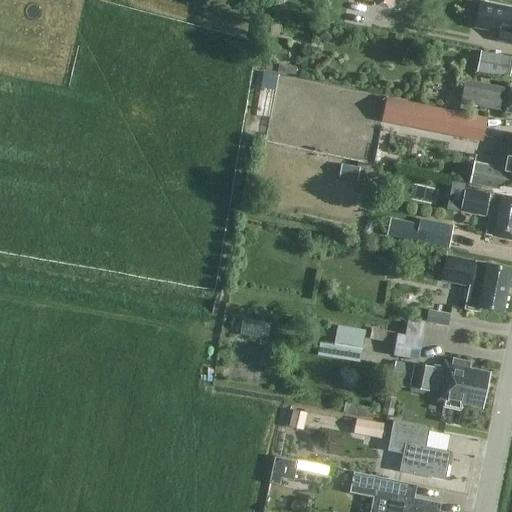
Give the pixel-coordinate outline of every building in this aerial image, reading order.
[(393,0),(373,0),(373,4),(392,8),(393,0)] [(476,23),(500,28),(498,39),(511,42),(511,8),(480,2),(476,23)] [(331,40),(333,27),(320,25),(318,38),(331,40)] [(477,72),(509,78),(511,63),(511,57),(481,52),(477,72)] [(295,75),(297,67),(278,64),(277,72),(295,75)] [(511,88),(465,80),(460,103),(511,112),(511,88)] [(486,119),(387,99),(383,116),(482,136),(486,119)] [(502,166),(474,160),(470,182),(498,188),(498,184),(511,187),(511,133),(509,133),(502,166)] [(357,181),(360,168),(341,164),(339,177),(357,181)] [(465,189),(461,211),(486,216),(490,217),(487,235),(511,240),(511,197),(495,194),(494,194),(491,194),(465,189)] [(415,241),(419,224),(390,218),(387,235),(415,241)] [(452,226),(420,219),(419,224),(415,241),(448,248),(452,226)] [(392,264),(401,252),(387,242),(378,254),(392,264)] [(441,279),(455,282),(470,285),(468,295),(467,295),(465,309),(479,311),(480,307),(503,311),(511,269),(475,261),(475,262),(446,256),(441,279)] [(426,322),(448,326),(450,314),(428,310),(426,322)] [(360,362),(362,350),(366,330),(337,325),(334,345),(331,357),(360,362)] [(370,330),(368,340),(394,344),(396,334),(370,330)] [(422,339),(396,334),(394,344),(392,356),(418,360),(422,339)] [(415,364),(414,365),(395,361),(391,382),(410,386),(410,387),(429,391),(429,389),(438,391),(436,401),(443,403),(443,407),(460,411),(462,404),(482,408),(489,373),(469,368),(470,362),(453,358),(452,362),(444,361),(443,367),(436,366),(435,368),(415,364)] [(356,386),(359,377),(352,371),(343,373),(341,382),(347,388),(356,386)] [(302,430),(306,413),(292,410),(288,426),(302,430)] [(384,424),(356,418),(353,433),(381,439),(384,424)] [(387,451),(403,454),(399,471),(445,480),(450,452),(425,447),(429,428),(393,421),(387,451)] [(275,457),(269,483),(279,485),(281,478),(294,481),(298,462),(275,457)] [(415,484),(353,472),(349,492),(373,497),(370,511),(438,511),(440,503),(413,498),(415,484)]
